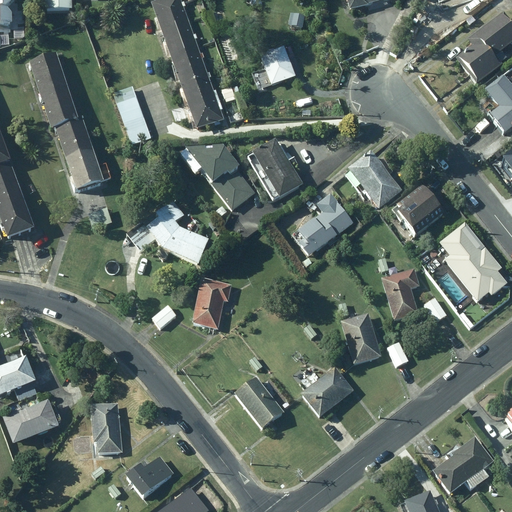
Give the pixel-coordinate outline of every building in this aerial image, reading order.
[(0,0),(0,32),(12,32),(11,10),(18,3),(17,0),(0,0)] [(72,0),(45,0),(46,14),(72,14),(72,0)] [(178,0),(163,0),(148,6),(158,31),(186,20),(178,0)] [(342,0),(347,15),(399,0),(342,0)] [(467,56),(455,65),(475,89),(502,68),(494,58),(511,43),(511,27),(502,16),(461,48),(467,56)] [(186,20),(158,31),(167,56),(196,46),(186,20)] [(196,46),(167,56),(177,82),(205,71),(196,46)] [(259,60),(271,91),(295,81),(283,51),(259,60)] [(40,100),(71,90),(60,58),(29,69),(40,100)] [(205,71),(177,82),(186,107),(215,97),(205,71)] [(511,96),(501,83),(490,92),(505,109),(488,123),(503,140),(511,131),(511,96)] [(134,88),(112,96),(131,151),(153,143),(134,88)] [(71,90),(40,100),(51,136),(57,134),(83,125),(71,90)] [(215,97),(186,107),(195,132),(224,122),(215,97)] [(337,101),(313,108),(317,121),(341,114),(337,101)] [(57,134),(68,166),(94,158),(83,125),(57,134)] [(0,140),(0,139),(0,169),(9,167),(0,140)] [(275,144),(247,161),(274,206),(302,189),(275,144)] [(511,149),(495,163),(511,185),(511,149)] [(189,154),(181,160),(199,182),(203,178),(232,215),(259,194),(224,150),(189,154)] [(370,156),(347,175),(379,214),(402,195),(370,156)] [(68,166),(79,199),(105,190),(94,158),(68,166)] [(0,169),(0,195),(17,190),(9,167),(0,169)] [(427,187),(388,217),(409,244),(448,214),(427,187)] [(0,195),(0,221),(25,212),(17,190),(0,195)] [(322,218),(292,239),(307,259),(352,227),(331,198),(315,210),(322,218)] [(229,214),(222,207),(214,214),(222,222),(229,214)] [(113,227),(107,208),(87,214),(93,233),(113,227)] [(155,228),(146,234),(159,251),(164,258),(200,272),(210,247),(184,238),(178,231),(188,222),(176,208),(165,217),(162,214),(151,223),(155,228)] [(0,221),(0,227),(6,245),(33,235),(25,212),(0,221)] [(463,224),(437,243),(448,257),(443,261),(476,303),(488,294),(491,297),(506,285),(497,273),(500,271),(463,224)] [(146,234),(135,241),(147,259),(159,251),(146,234)] [(412,271),(376,282),(390,325),(415,318),(407,291),(417,288),(412,271)] [(205,286),(194,334),(218,339),(225,309),(233,311),(237,294),(205,286)] [(423,309),(435,326),(446,318),(434,301),(423,309)] [(346,306),(335,309),(338,319),(349,316),(346,306)] [(175,318),(167,309),(151,323),(160,332),(175,318)] [(370,314),(337,321),(348,368),(380,360),(370,314)] [(386,351),(395,370),(408,364),(399,345),(386,351)] [(18,402),(35,396),(31,384),(33,383),(24,358),(0,366),(0,396),(14,392),(18,402)] [(302,371),(306,376),(313,371),(309,366),(302,371)] [(318,419),(351,393),(333,369),(299,395),(318,419)] [(257,430),(281,412),(255,378),(231,396),(257,430)] [(55,429),(45,403),(1,420),(11,446),(55,429)] [(120,454),(115,406),(88,408),(91,445),(94,444),(96,456),(120,454)] [(492,463),(473,439),(451,457),(452,459),(431,474),(449,497),(492,463)] [(171,475),(157,459),(141,471),(138,467),(122,479),(140,501),(171,475)] [(104,473),(99,468),(91,475),(94,480),(104,473)] [(118,492),(114,488),(108,493),(112,497),(118,492)] [(436,511),(428,493),(403,504),(406,511),(436,511)] [(194,511),(182,496),(161,511),(194,511)]
